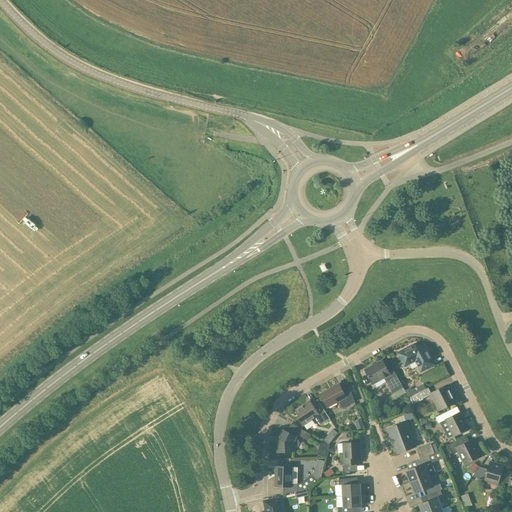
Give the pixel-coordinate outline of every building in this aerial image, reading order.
[(435,364),(425,347),(415,344),(398,353),(405,366),(416,361),(421,371),(435,364)] [(389,373),(382,360),(365,370),(373,384),(384,378),(393,394),(403,388),(394,370),(389,373)] [(337,385),(336,384),(332,386),(332,388),(321,394),(328,407),(336,402),(339,403),(342,408),(354,402),(349,387),(342,391),(339,384),(337,385)] [(411,387),(405,390),(409,397),(419,392),(416,387),(412,389),(411,387)] [(444,387),(431,394),(436,403),(440,410),(455,403),(451,394),(449,396),(444,387)] [(427,389),(409,398),(411,406),(423,400),(423,399),(430,395),(427,389)] [(313,407),(310,401),(296,410),(299,416),(297,417),(303,425),(315,417),(320,426),(330,419),(319,403),(313,407)] [(468,429),(460,412),(449,418),(446,412),(436,418),(438,423),(446,420),(454,437),(468,429)] [(364,427),(362,421),(356,423),(358,430),(364,427)] [(397,454),(416,447),(406,422),(388,429),(397,454)] [(334,439),(338,433),(333,429),(329,435),(334,439)] [(298,446),(299,443),(298,440),(296,438),(297,437),(282,430),(279,437),(280,438),(279,444),(277,444),(278,452),(294,452),(293,449),(296,449),(298,446)] [(311,435),(301,430),(298,435),(308,441),(311,435)] [(482,456),(473,439),(461,445),(458,440),(449,445),(453,455),(458,453),(464,465),(482,456)] [(340,465),(359,464),(358,458),(360,457),(359,442),(343,443),(344,453),(339,453),(340,465)] [(320,443),(317,456),(325,458),(328,445),(320,443)] [(420,459),(429,456),(435,454),(431,445),(431,444),(416,450),(420,459)] [(429,475),(435,473),(433,466),(429,456),(420,459),(416,461),(418,467),(406,471),(411,482),(429,475)] [(479,466),(474,462),(469,469),(474,473),(479,466)] [(498,485),(503,466),(490,462),(488,469),(479,467),(472,477),(485,480),(484,481),(498,485)] [(275,486),(283,487),(283,494),(297,491),(309,488),(308,488),(316,481),(311,475),(300,484),(298,484),(297,484),(298,469),(296,467),(292,467),(276,466),(275,486)] [(432,482),(429,475),(411,482),(415,494),(427,489),(429,495),(440,490),(442,490),(438,480),(432,482)] [(343,496),(361,495),(360,484),(351,484),(351,478),(339,479),(339,485),(342,485),(343,496)] [(419,505),(421,511),(433,511),(442,509),(442,508),(447,507),(444,500),(442,496),(443,496),(440,490),(429,495),(424,496),(427,502),(419,505)] [(361,495),(343,496),(344,507),(341,507),(340,511),(353,511),(353,507),(361,506),(361,495)] [(281,511),(279,498),(264,501),(266,511),(264,511),(281,511)]
